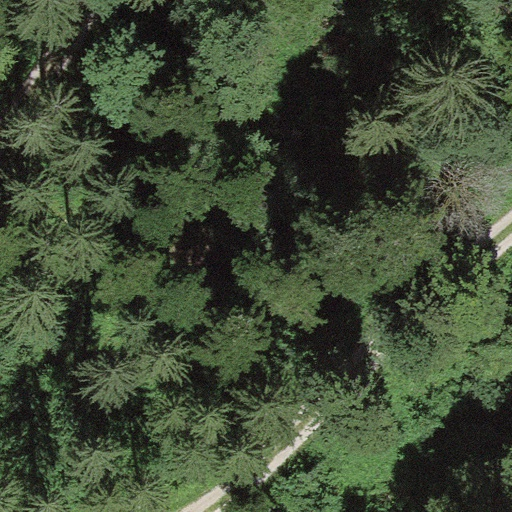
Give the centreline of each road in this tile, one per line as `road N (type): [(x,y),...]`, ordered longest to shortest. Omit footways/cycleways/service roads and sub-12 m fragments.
road 1 (track): [(212,511),(410,321),(511,236)]
road 2 (track): [(0,140),(69,0)]
